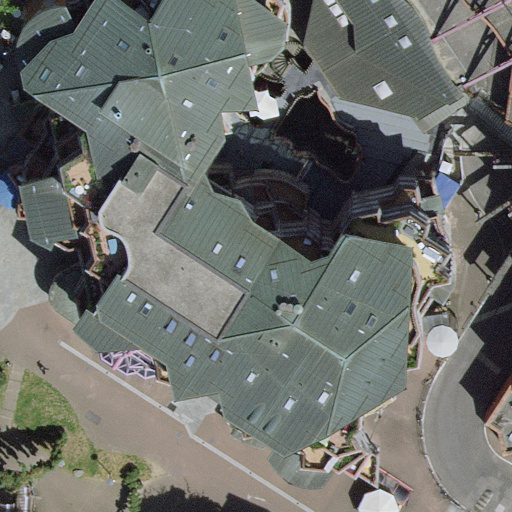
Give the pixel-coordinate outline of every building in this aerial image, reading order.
[(168,0),(150,27),(140,20),(89,119),(58,95),(15,105),(20,129),(10,146),(22,166),(4,171),(0,176),(0,196),(2,199),(10,205),(38,204),(39,215),(70,230),(81,228),(88,259),(59,273),(54,281),(51,289),(53,297),(58,304),(90,325),(92,337),(101,343),(103,353),(116,361),(226,179),(221,171),(216,168),(210,166),(205,163),(209,159),(198,139),(222,102),(193,93),(192,89),(214,53),(229,60),(248,61),(273,24),(278,26),(290,23),(291,4),(290,0),(168,0)] [(34,0),(29,6),(24,25),(29,47),(43,64),(62,73),(80,71),(84,90),(58,95),(89,119),(140,20),(150,27),(168,0),(34,0)] [(511,0),(317,0),(310,40),(344,91),(418,104),(429,120),(460,98),(472,78),(469,73),(511,44),(511,45),(511,0)] [(489,82),(511,97),(511,45),(511,44),(469,73),(472,78),(489,82)] [(418,193),(442,207),(438,186),(423,189),(419,171),(403,170),(397,180),(353,189),(333,220),(323,219),(321,213),(309,205),(310,185),(292,174),(281,171),(258,169),(226,179),(116,361),(129,370),(138,367),(147,373),(159,369),(175,380),(184,365),(190,367),(210,354),(224,338),(231,324),(241,331),(227,343),(217,359),(210,378),(229,389),(231,400),(246,409),(234,428),(248,436),(266,442),(270,433),(275,432),(280,443),(290,455),(305,461),(322,459),(332,444),(379,475),(381,440),(373,436),(355,403),(344,422),(295,393),(418,193)] [(452,227),(442,207),(418,193),(295,393),(344,422),(355,403),(362,392),(378,387),(397,375),(393,363),(407,341),(419,338),(424,314),(422,301),(437,276),(445,281),(456,263),(456,258),(455,252),(442,242),(452,227)] [(210,354),(190,367),(194,381),(210,378),(217,359),(227,343),(241,331),(231,324),(224,338),(210,354)] [(511,375),(488,413),(501,421),(506,444),(511,442),(511,375)]
